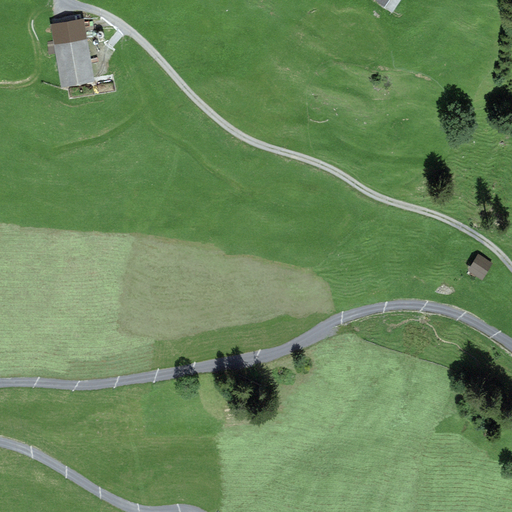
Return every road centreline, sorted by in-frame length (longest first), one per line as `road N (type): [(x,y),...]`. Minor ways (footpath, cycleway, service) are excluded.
road 1 (unclassified): [(511,344),(459,315),(399,304),(346,317),(275,352),(164,374),(95,385),(0,383)]
road 2 (unclassified): [(511,269),(440,216),(250,142),(117,20),(67,0)]
road 3 (unclassified): [(0,441),(132,508),(188,511)]
road 4 (track): [(123,30),(142,114),(111,134),(55,151)]
road 5 (track): [(51,0),(31,23),(38,74),(0,86)]
